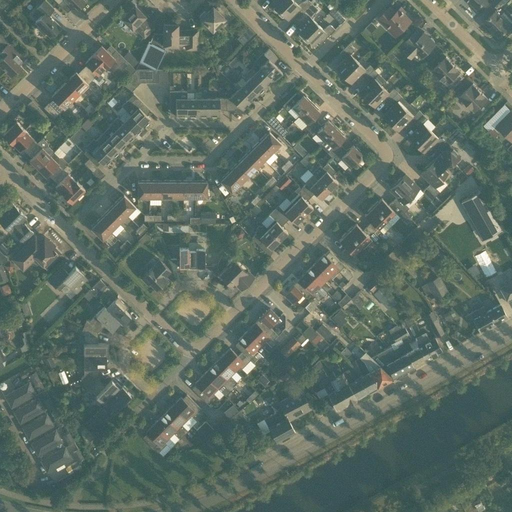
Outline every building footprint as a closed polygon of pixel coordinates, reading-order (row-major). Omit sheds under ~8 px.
[(50,37),(60,27),(48,14),(54,9),(45,0),(36,9),(42,15),(35,22),(40,27),(38,29),(44,34),(46,32),(50,37)] [(54,0),(67,12),(74,5),(78,9),(86,1),(84,0),(54,0)] [(273,9),(277,13),(290,0),(271,0),(273,1),(270,3),(274,7),(273,9)] [(304,0),(297,4),(293,0),(290,0),(277,13),(281,17),(284,17),(288,20),(290,18),(294,22),(313,4),(308,0),(304,0)] [(468,0),(471,3),(477,9),(485,0),(468,0)] [(494,0),(492,2),(498,9),(506,0),(494,0)] [(215,9),(213,8),(213,7),(206,14),(204,12),(199,17),(206,24),(203,27),(209,34),(219,24),(223,27),(233,17),(220,4),(215,9)] [(299,35),(303,39),(317,24),(312,19),(317,9),(313,4),(294,22),(298,26),(296,28),(299,32),(299,35)] [(144,37),(153,28),(143,18),(145,16),(135,5),(126,13),(122,18),(132,29),(134,27),(144,37)] [(345,19),(342,16),(336,11),(339,9),(336,6),(329,12),(340,24),(345,19)] [(341,7),(339,9),(336,11),(342,16),(346,12),(341,7)] [(406,12),(404,9),(401,7),(395,13),(389,7),(378,19),(395,37),(412,20),(404,13),(406,12)] [(123,10),(116,16),(120,20),(122,18),(126,13),(123,10)] [(495,12),(485,22),(499,37),(505,31),(507,33),(511,29),(509,28),(510,26),(495,12)] [(363,29),(368,34),(375,27),(370,22),(363,29)] [(164,50),(164,46),(177,46),(177,45),(186,45),(186,49),(197,49),(198,30),(186,30),(186,31),(177,31),(177,24),(163,24),(163,33),(154,33),(149,43),(148,42),(140,61),(156,68),(164,50)] [(317,24),(303,39),(307,43),(309,42),(313,46),(319,39),(322,42),(335,29),(330,25),(322,29),(317,24)] [(242,33),(248,39),(254,33),(248,27),(242,33)] [(430,38),(429,37),(424,32),(421,35),(416,30),(403,43),(408,48),(406,50),(412,56),(416,52),(423,59),(430,52),(429,51),(436,44),(435,43),(435,41),(431,38),(430,38)] [(6,41),(8,39),(0,31),(0,47),(2,50),(0,51),(0,54),(2,57),(0,59),(0,65),(11,76),(21,66),(19,64),(24,59),(8,43),(8,44),(6,41)] [(338,72),(343,77),(357,62),(350,54),(354,50),(348,44),(339,53),(345,59),(336,68),(339,72),(338,72)] [(93,53),(106,66),(113,59),(120,66),(124,61),(127,65),(129,63),(110,45),(106,50),(101,45),(93,53)] [(255,60),(260,66),(274,80),(282,71),(273,62),(277,58),(268,49),(264,53),(263,52),(255,60)] [(101,71),(106,66),(93,53),(93,54),(85,62),(89,66),(84,71),(97,83),(103,77),(104,74),(101,71)] [(235,56),(233,59),(228,64),(231,67),(238,59),(235,56)] [(134,57),(129,62),(133,66),(138,61),(134,57)] [(454,87),(464,78),(459,73),(461,72),(446,57),(433,70),(448,85),(450,83),(454,87)] [(365,69),(357,62),(343,77),(347,81),(348,80),(351,84),(361,74),(365,78),(374,69),(369,65),(365,69)] [(273,80),(274,80),(260,66),(261,67),(256,71),(251,68),(249,70),(265,86),(273,79),(273,80)] [(378,74),(374,69),(365,78),(369,82),(359,92),(363,95),(362,96),(366,100),(381,85),(374,78),(378,74)] [(135,70),(134,71),(128,78),(136,87),(140,82),(135,70)] [(146,70),(142,70),(136,70),(135,70),(140,82),(146,82),(146,70)] [(265,86),(249,70),(247,72),(250,77),(246,82),(258,94),(265,86)] [(101,87),(97,83),(84,71),(80,75),(76,71),(67,80),(80,92),(88,84),(94,90),(97,91),(101,87)] [(136,87),(128,78),(123,83),(132,91),(136,87)] [(72,100),(80,92),(67,80),(59,88),(72,100)] [(246,82),(241,86),(236,83),(234,85),(238,89),(250,102),(258,94),(246,82)] [(475,112),(488,98),(473,84),(460,97),(475,112)] [(381,85),(366,100),(370,104),(371,104),(375,107),(384,98),(388,102),(397,93),(393,88),(389,93),(381,85)] [(55,100),(50,105),(59,113),(72,100),(59,88),(51,96),(55,100)] [(226,98),(226,110),(235,110),(239,106),(242,109),(250,102),(238,89),(229,98),(226,98)] [(170,90),(170,106),(170,108),(176,108),(176,115),(187,115),(187,98),(187,91),(170,90)] [(187,98),(187,115),(197,115),(197,93),(194,93),(193,98),(187,98)] [(208,98),(202,98),(201,93),(197,93),(197,115),(208,115),(208,98)] [(298,116),(312,102),(306,96),(305,97),(303,95),(300,98),(295,93),(283,106),(286,109),(288,110),(292,107),(299,114),(298,116)] [(397,93),(388,102),(392,106),(383,115),(386,119),(386,120),(390,124),(405,109),(397,102),(402,97),(397,93)] [(108,103),(111,107),(117,101),(113,97),(108,103)] [(121,105),(131,115),(143,127),(150,119),(147,115),(151,111),(137,97),(128,106),(124,102),(121,105)] [(226,110),(226,98),(208,98),(208,115),(219,115),(219,110),(226,110)] [(309,131),(318,122),(313,118),(320,112),(318,110),(318,109),(312,102),(298,116),(306,124),(304,126),(309,131)] [(54,118),(59,113),(50,105),(46,109),(43,107),(49,113),(54,118)] [(88,109),(92,113),(96,109),(92,105),(88,109)] [(34,113),(36,114),(43,122),(48,117),(39,108),(34,113)] [(410,119),(414,123),(423,115),(419,110),(412,117),(405,109),(390,124),(394,128),(395,127),(398,131),(410,119)] [(507,114),(508,114),(497,126),(511,140),(511,109),(511,110),(507,114)] [(135,134),(143,127),(131,115),(123,122),(135,134)] [(427,119),(423,115),(414,123),(418,128),(408,137),(412,141),(411,141),(415,146),(430,131),(423,123),(427,119)] [(110,124),(115,130),(127,142),(135,134),(123,122),(118,117),(110,124)] [(87,128),(92,121),(88,118),(83,125),(87,128)] [(491,126),(495,122),(491,118),(484,126),(495,137),(499,133),(492,127),(491,126)] [(325,140),(337,127),(331,121),(330,122),(328,120),(322,126),(318,122),(309,131),(313,135),(315,133),(323,142),(325,140)] [(11,143),(25,129),(16,121),(3,134),(11,143)] [(287,132),(278,123),(273,128),(282,137),(287,132)] [(329,152),(334,156),(343,147),(338,143),(345,137),(343,135),(343,134),(337,127),(325,140),(333,148),(329,152)] [(432,161),(428,165),(436,173),(442,167),(444,166),(446,168),(449,169),(453,168),(456,166),(453,163),(460,155),(450,145),(462,133),(457,127),(448,136),(448,137),(437,147),(442,152),(433,161),(432,161)] [(24,147),(29,151),(37,143),(24,130),(25,129),(11,143),(12,143),(12,142),(20,151),(24,147)] [(120,150),(127,142),(115,130),(111,135),(106,131),(104,133),(120,150)] [(438,138),(430,131),(415,146),(420,150),(420,149),(424,152),(433,143),(437,147),(448,137),(448,136),(443,132),(438,138)] [(266,133),(260,139),(272,151),(280,143),(269,132),(267,134),(266,133)] [(120,150),(104,133),(103,133),(95,141),(100,145),(112,157),(120,150)] [(33,156),(31,158),(29,160),(38,168),(53,152),(47,146),(47,143),(42,138),(37,143),(29,151),(33,156)] [(260,139),(261,140),(259,142),(258,141),(252,147),(264,159),(272,151),(260,139)] [(301,157),(306,153),(299,142),(293,146),(301,157)] [(104,165),(112,157),(100,145),(93,153),(88,149),(84,153),(89,158),(97,166),(101,162),(104,165)] [(343,147),(334,156),(338,160),(340,158),(349,167),(361,155),(360,155),(362,154),(359,151),(360,151),(356,146),(355,147),(353,145),(347,152),(343,147)] [(250,150),(244,155),(256,168),(264,159),(252,147),(252,148),(250,150)] [(59,158),(53,152),(38,168),(46,176),(50,172),(55,177),(63,169),(68,164),(62,158),(59,158)] [(303,157),(302,158),(306,163),(312,157),(307,153),(303,157)] [(256,168),(244,155),(238,161),(239,162),(237,164),(236,163),(248,176),(256,168)] [(98,167),(97,166),(89,158),(84,163),(93,172),(98,167)] [(228,171),(228,172),(240,184),(248,176),(236,163),(230,169),(231,170),(229,172),(228,171)] [(318,179),(330,191),(336,185),(336,184),(338,182),(331,176),(336,172),(327,163),(322,167),(324,169),(316,177),(318,179)] [(469,164),(463,170),(468,175),(474,169),(469,164)] [(436,173),(428,165),(423,169),(424,170),(421,173),(430,183),(426,187),(435,196),(440,192),(447,185),(442,180),(443,179),(442,179),(448,174),(442,167),(436,173)] [(307,168),(299,176),(304,182),(313,174),(307,168)] [(59,182),(57,184),(55,186),(63,194),(76,181),(63,169),(55,177),(59,182)] [(232,192),(240,184),(228,172),(222,177),(223,178),(220,181),(232,192)] [(412,196),(419,188),(406,175),(406,174),(405,174),(402,178),(401,177),(397,181),(412,196)] [(302,188),(310,197),(315,192),(321,199),(323,197),(324,198),(330,191),(318,179),(310,187),(306,183),(302,188)] [(149,198),(149,180),(141,180),(141,181),(137,181),(137,197),(149,198)] [(150,180),(149,180),(149,198),(161,198),(161,180),(152,180),(152,181),(150,181),(150,180)] [(161,198),(172,198),(172,180),(164,180),(164,181),(161,181),(161,180),(161,198)] [(180,180),(172,180),(172,198),(184,198),(184,180),(183,180),(183,181),(180,181),(180,180)] [(192,180),(184,180),(184,198),(195,198),(195,180),(195,181),(192,181),(192,180)] [(203,180),(195,180),(195,198),(207,198),(207,181),(203,181),(203,180)] [(275,185),(280,190),(285,185),(280,180),(275,185)] [(76,181),(63,194),(71,203),(85,189),(76,181)] [(399,199),(395,204),(401,210),(404,213),(416,200),(412,196),(397,181),(392,185),(393,186),(389,190),(390,190),(399,199)] [(492,195),(487,186),(484,188),(489,197),(492,195)] [(431,200),(435,196),(426,187),(422,191),(431,200)] [(291,202),(305,216),(311,210),(311,209),(313,207),(306,201),(310,197),(302,188),(297,192),(299,194),(291,202)] [(505,231),(495,213),(482,190),(462,201),(483,239),(498,231),(500,234),(505,231)] [(115,202),(127,215),(135,207),(124,195),(121,198),(120,197),(115,202)] [(401,210),(395,204),(393,201),(388,205),(382,199),(382,198),(378,201),(377,201),(372,206),(387,220),(395,212),(397,214),(401,210)] [(114,203),(115,204),(113,206),(112,205),(106,211),(119,223),(127,215),(115,202),(114,203)] [(305,216),(291,202),(283,210),(281,208),(277,213),(285,222),(290,217),(296,224),(298,222),(299,223),(305,216)] [(12,203),(0,214),(0,222),(11,233),(13,231),(15,233),(14,234),(23,242),(33,232),(24,224),(23,225),(21,223),(27,217),(12,203)] [(378,229),(387,220),(372,206),(367,211),(368,212),(364,215),(364,216),(365,215),(371,222),(367,226),(376,235),(380,231),(378,229)] [(99,218),(98,219),(111,231),(119,223),(106,211),(101,216),(101,217),(99,219),(99,218)] [(266,227),(280,241),(286,235),(286,234),(287,232),(281,226),(285,222),(277,213),(272,217),(274,219),(266,227)] [(111,231),(98,219),(93,225),(91,228),(102,239),(111,231)] [(347,231),(363,248),(371,240),(374,242),(379,238),(376,235),(367,226),(363,230),(356,224),(357,224),(356,223),(353,227),(352,226),(347,231)] [(266,227),(263,224),(261,226),(259,225),(256,228),(256,231),(255,232),(256,233),(251,238),(260,247),(265,243),(271,249),(273,247),(274,248),(280,241),(266,227)] [(236,229),(234,233),(237,237),(242,237),(244,232),(241,228),(236,229)] [(363,248),(347,231),(341,236),(342,237),(339,241),(346,247),(341,252),(355,265),(359,260),(353,254),(361,246),(363,248)] [(50,240),(48,242),(45,245),(43,243),(44,242),(41,240),(40,242),(35,237),(12,259),(23,270),(35,257),(46,268),(60,254),(57,250),(54,248),(55,246),(50,240)] [(9,251),(2,244),(0,245),(0,258),(3,262),(7,257),(4,255),(9,251)] [(179,248),(179,266),(188,266),(188,269),(196,269),(196,266),(205,266),(205,248),(196,248),(196,250),(188,250),(188,248),(179,248)] [(324,254),(315,262),(329,277),(334,272),(336,274),(344,266),(329,251),(325,255),(324,254)] [(167,280),(165,278),(164,277),(170,271),(160,260),(153,266),(143,276),(141,278),(148,285),(149,283),(156,290),(167,280)] [(232,287),(235,284),(241,290),(254,277),(247,270),(245,272),(234,260),(232,262),(230,262),(227,265),(227,267),(220,275),(232,287)] [(315,262),(307,271),(321,286),(327,292),(331,287),(325,281),(329,277),(315,262)] [(75,266),(72,268),(68,273),(62,266),(48,280),(55,286),(58,283),(63,287),(65,285),(69,285),(76,292),(82,287),(80,285),(87,278),(75,266)] [(401,276),(394,269),(389,274),(396,281),(401,276)] [(511,289),(511,272),(510,270),(503,274),(511,289)] [(311,292),(315,297),(318,300),(323,296),(316,290),(321,286),(307,271),(298,280),(311,293),(311,292)] [(435,298),(447,291),(439,276),(427,283),(435,298)] [(373,292),(382,284),(376,277),(367,286),(373,292)] [(95,297),(106,286),(104,284),(105,284),(100,279),(89,290),(95,297)] [(311,293),(298,280),(284,294),(293,303),(303,293),(306,297),(311,293)] [(373,293),(380,301),(388,293),(380,286),(373,293)] [(356,294),(364,304),(369,300),(367,298),(360,290),(356,294)] [(342,307),(351,299),(346,294),(337,303),(342,307)] [(104,306),(123,325),(128,321),(127,319),(131,316),(122,307),(125,305),(118,297),(106,308),(104,305),(104,306)] [(305,307),(310,312),(320,302),(318,300),(315,297),(305,307)] [(481,332),(507,318),(500,305),(486,312),(483,305),(470,312),(474,319),(481,332)] [(123,326),(123,325),(104,306),(89,320),(86,319),(83,326),(97,332),(100,325),(103,322),(111,330),(115,327),(116,328),(121,324),(123,326)] [(270,308),(255,322),(273,339),(278,335),(269,326),(279,317),(270,308)] [(330,319),(337,325),(344,319),(346,316),(340,310),(330,319)] [(453,316),(450,310),(443,314),(445,320),(453,316)] [(308,313),(304,318),(311,325),(316,321),(308,313)] [(444,333),(436,319),(429,323),(436,337),(444,333)] [(276,342),(277,344),(286,335),(282,331),(278,335),(273,339),(255,322),(247,331),(261,345),(265,340),(272,347),(276,342)] [(323,323),(316,328),(322,338),(329,333),(323,323)] [(398,357),(401,356),(408,370),(414,367),(406,353),(407,352),(404,346),(408,343),(407,336),(409,335),(405,328),(402,330),(399,325),(398,326),(397,324),(388,330),(396,343),(401,339),(403,343),(398,345),(399,347),(394,349),(398,357)] [(83,334),(83,355),(108,355),(108,345),(106,345),(106,343),(95,343),(95,339),(97,332),(83,326),(80,333),(83,334)] [(307,326),(298,336),(300,338),(303,335),(309,340),(315,333),(307,326)] [(261,345),(247,331),(238,340),(239,341),(235,345),(245,355),(250,360),(253,363),(257,358),(254,355),(258,351),(256,350),(261,345)] [(437,354),(442,352),(442,351),(435,337),(429,340),(426,333),(415,339),(417,347),(418,346),(425,361),(437,354)] [(299,342),(293,337),(280,351),(285,356),(299,342)] [(406,353),(414,367),(425,361),(418,346),(417,347),(412,350),(408,343),(404,346),(407,352),(406,353)] [(394,378),(408,370),(401,356),(398,357),(394,349),(392,346),(385,349),(391,361),(386,364),(392,376),(393,376),(394,378)] [(250,360),(245,355),(241,359),(230,348),(221,357),(235,371),(240,366),(241,368),(250,360)] [(370,372),(378,387),(378,386),(391,379),(392,379),(393,378),(384,370),(368,354),(364,358),(367,362),(373,368),(374,369),(370,372)] [(108,355),(83,355),(83,376),(80,377),(83,384),(97,378),(95,372),(95,367),(106,367),(106,362),(108,362),(108,355)] [(221,357),(212,365),(233,386),(237,382),(231,376),(235,371),(221,357)] [(363,375),(359,377),(367,392),(368,391),(369,392),(372,390),(372,389),(377,386),(378,387),(370,372),(364,361),(360,358),(355,360),(363,375)] [(212,365),(203,374),(218,388),(222,384),(230,391),(234,387),(233,386),(212,365)] [(22,379),(29,375),(32,373),(29,368),(19,374),(22,379)] [(342,373),(357,398),(356,397),(361,395),(362,396),(365,394),(365,393),(367,392),(359,377),(354,380),(349,369),(342,373)] [(34,385),(39,393),(45,390),(45,389),(40,381),(35,372),(32,373),(29,375),(35,384),(34,385)] [(335,376),(336,378),(331,381),(335,389),(336,389),(340,397),(344,395),(348,403),(357,398),(342,373),(335,376)] [(213,393),(218,388),(203,374),(195,383),(196,384),(192,389),(207,403),(215,395),(213,393)] [(89,390),(104,405),(123,385),(121,387),(116,382),(115,384),(111,380),(103,388),(100,385),(97,378),(83,384),(85,391),(89,390)] [(324,387),(336,410),(348,403),(344,395),(340,397),(336,389),(335,389),(331,381),(329,378),(320,383),(323,388),(324,387)] [(11,410),(37,396),(30,383),(4,397),(11,410)] [(128,390),(123,385),(104,405),(106,403),(114,410),(110,414),(113,418),(125,406),(122,403),(131,395),(127,391),(128,390)] [(290,397),(279,403),(280,405),(288,420),(311,408),(301,391),(299,386),(288,392),(290,397)] [(49,397),(45,390),(39,393),(36,394),(41,402),(44,401),(49,410),(54,407),(49,397)] [(181,397),(172,406),(186,420),(191,415),(193,417),(201,409),(186,394),(182,398),(181,397)] [(46,412),(38,399),(13,412),(20,426),(46,412)] [(277,442),(295,432),(288,420),(280,405),(279,403),(277,399),(270,403),(276,413),(265,419),(277,442)] [(172,406),(163,414),(184,435),(188,431),(182,425),(186,420),(172,406)] [(229,418),(234,427),(247,420),(240,409),(239,411),(229,418)] [(163,414),(155,423),(169,437),(173,433),(180,439),(184,435),(163,414)] [(53,428),(46,415),(22,428),(29,441),(53,428)] [(64,424),(59,415),(53,418),(59,427),(64,424)] [(209,425),(205,421),(196,430),(200,434),(209,425)] [(164,442),(169,437),(155,423),(146,432),(147,433),(143,437),(158,452),(166,444),(164,442)] [(94,437),(87,430),(83,425),(79,430),(87,444),(94,437)] [(209,425),(200,434),(205,439),(214,430),(209,425)] [(30,444),(38,459),(65,444),(57,429),(30,444)] [(74,442),(69,432),(63,435),(68,445),(74,442)] [(42,460),(50,473),(75,460),(67,446),(42,460)] [(81,468),(78,462),(84,459),(78,450),(73,453),(78,461),(67,467),(68,468),(71,474),(81,468)]
